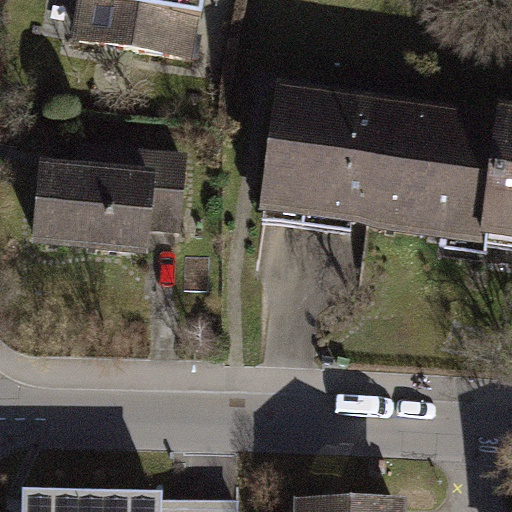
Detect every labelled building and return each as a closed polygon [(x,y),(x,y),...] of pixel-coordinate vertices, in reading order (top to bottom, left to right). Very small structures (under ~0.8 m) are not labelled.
[(78,0),(79,0),(88,2),(81,43),(187,61),(194,20),(202,21),(205,0),(78,0)] [(502,133),(279,103),(264,213),(487,243),(488,234),(502,133)] [(511,125),(504,124),(502,133),(488,234),(511,237),(511,125)] [(99,178),(46,173),(39,244),(108,251),(116,227),(180,234),(186,165),(101,156),(99,178)] [(153,511),(153,501),(26,501),(25,511),(153,511)]
